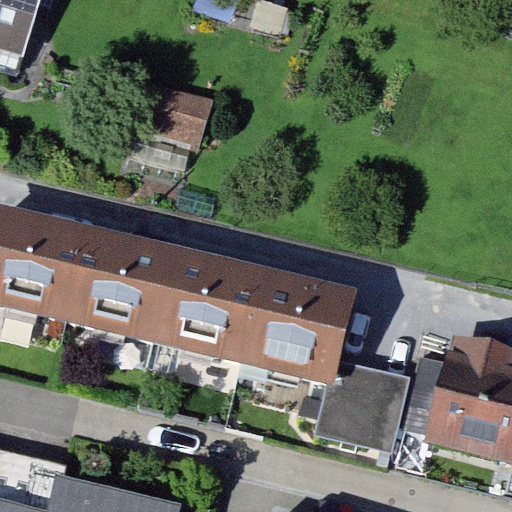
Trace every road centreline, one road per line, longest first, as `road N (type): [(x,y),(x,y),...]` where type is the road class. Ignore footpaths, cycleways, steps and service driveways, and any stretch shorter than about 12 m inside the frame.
road 1 (residential): [(511,315),(0,188)]
road 2 (residential): [(475,511),(0,395)]
